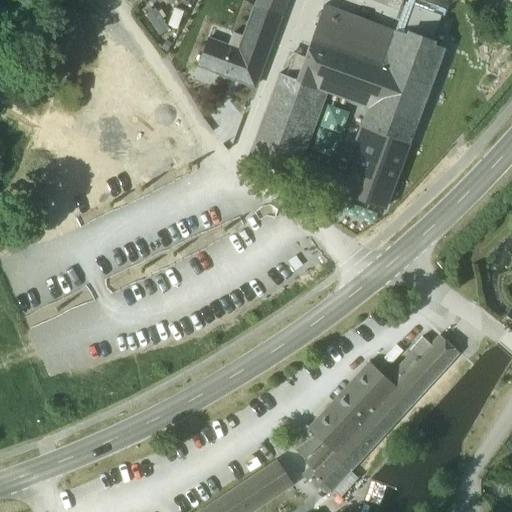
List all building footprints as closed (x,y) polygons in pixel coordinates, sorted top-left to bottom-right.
[(257,0),(244,37),(236,59),(260,68),(284,0),(257,0)] [(402,0),(370,0),(399,10),(402,0)] [(405,4),(395,31),(430,44),(440,16),(405,4)] [(350,101),(367,108),(395,33),(323,6),(296,80),(321,89),(323,84),(352,95),(350,101)] [(367,108),(415,124),(443,49),(430,44),(395,31),(395,33),(367,108)] [(253,86),(260,68),(236,59),(244,37),(234,33),(228,48),(207,40),(198,66),(253,86)] [(295,158),(321,89),(296,80),(279,74),(248,159),(289,175),(295,158)] [(404,153),(415,124),(367,108),(356,137),(364,140),(404,155),(404,153)] [(336,192),(384,209),(404,155),(364,140),(356,137),(342,175),(336,192)] [(328,170),(295,158),(289,175),(323,187),(328,170)] [(342,175),(328,170),(323,187),(336,192),(342,175)] [(90,196),(109,186),(102,173),(84,183),(90,196)] [(295,270),(301,267),(299,265),(295,259),(294,257),(289,260),(295,270)] [(348,435),(367,452),(457,355),(439,337),(430,346),(418,359),(392,388),(348,435)] [(411,352),(418,359),(430,346),(422,338),(409,351),(411,352)] [(384,363),(375,372),(392,388),(418,359),(411,352),(393,371),(384,363)] [(310,429),(316,435),(323,440),(326,443),(334,451),(348,435),(392,388),(375,372),(368,366),(310,429)] [(319,444),(323,440),(316,435),(293,450),(304,461),(319,445),(319,444)] [(319,481),(331,492),(349,472),(367,452),(348,435),(334,451),(326,443),(323,440),(319,444),(319,445),(322,448),(307,464),(310,467),(316,472),(313,475),(317,479),(315,481),(317,483),(319,481)] [(199,511),(248,511),(257,506),(290,485),(287,480),(275,462),(233,490),(199,511)] [(301,477),(306,482),(313,475),(316,472),(310,467),(301,477)] [(349,472),(331,492),(339,499),(357,479),(349,472)]
